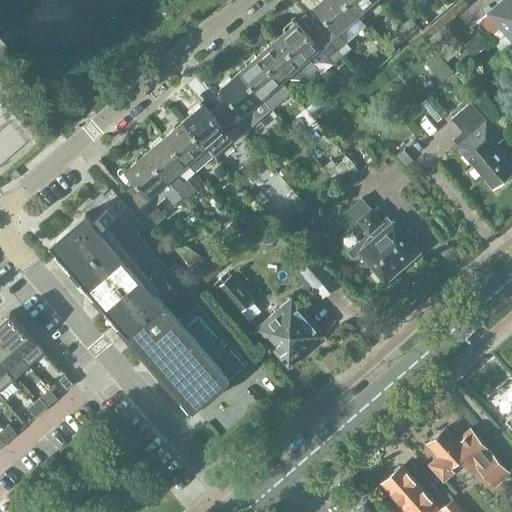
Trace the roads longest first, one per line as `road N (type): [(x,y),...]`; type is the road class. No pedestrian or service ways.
road 1 (residential): [(232,511),(0,228)]
road 2 (tertiary): [(248,511),(511,281)]
road 3 (residential): [(0,212),(249,0)]
